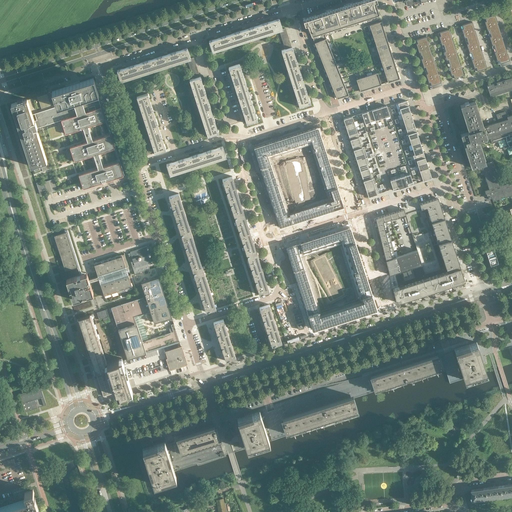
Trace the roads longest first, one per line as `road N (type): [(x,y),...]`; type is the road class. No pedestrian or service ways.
road 1 (tertiary): [(204,381),(482,293)]
road 2 (secondary): [(84,410),(0,155)]
road 3 (secondary): [(243,0),(0,77)]
road 4 (secondary): [(0,178),(73,412)]
road 5 (residential): [(265,243),(448,183)]
road 6 (secondary): [(99,54),(266,0)]
road 7 (residential): [(186,324),(135,166)]
